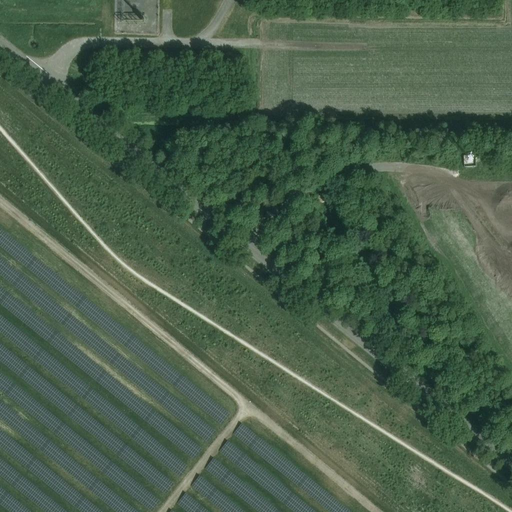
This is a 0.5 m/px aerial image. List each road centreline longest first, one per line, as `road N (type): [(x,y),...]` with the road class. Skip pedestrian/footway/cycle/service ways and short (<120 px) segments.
road 1 (tertiary): [(511,465),(0,44)]
road 2 (unknown): [(45,82),(82,46),(201,45),(231,0)]
